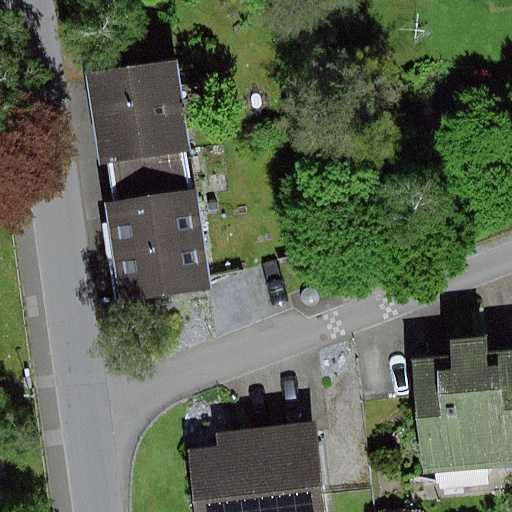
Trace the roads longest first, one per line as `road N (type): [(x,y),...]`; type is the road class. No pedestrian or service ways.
road 1 (residential): [(76,416),(511,256)]
road 2 (residential): [(76,416),(52,0)]
